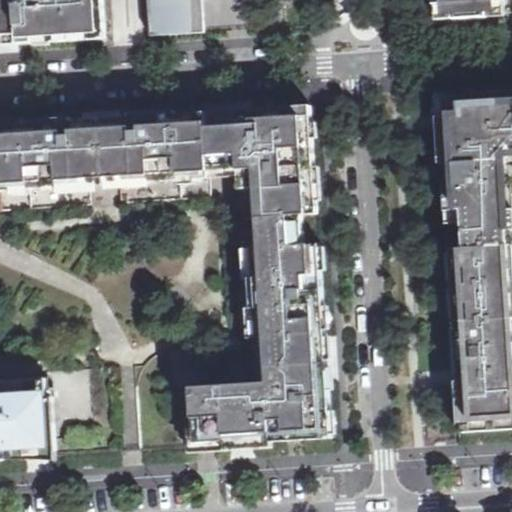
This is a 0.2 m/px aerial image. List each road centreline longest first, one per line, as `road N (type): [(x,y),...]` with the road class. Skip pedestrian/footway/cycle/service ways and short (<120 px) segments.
road 1 (residential): [(388,509),(364,60)]
road 2 (residential): [(364,60),(0,92)]
road 3 (residential): [(511,51),(364,60)]
road 4 (residential): [(388,509),(511,501)]
